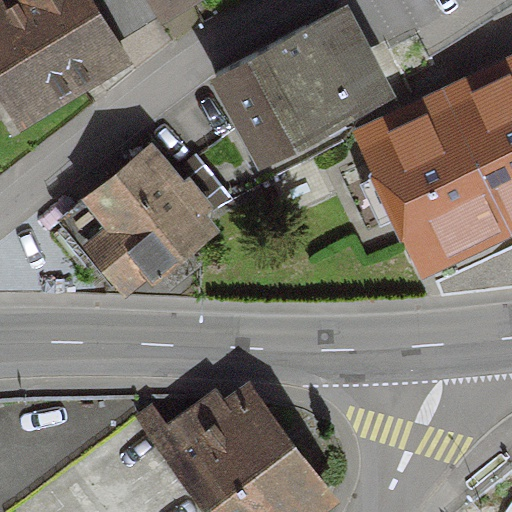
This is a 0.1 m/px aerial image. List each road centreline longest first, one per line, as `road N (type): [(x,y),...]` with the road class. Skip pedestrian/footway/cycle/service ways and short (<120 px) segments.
road 1 (secondary): [(0,340),(428,344)]
road 2 (residential): [(293,0),(197,50),(0,207)]
road 3 (residential): [(382,511),(412,441),(428,344)]
